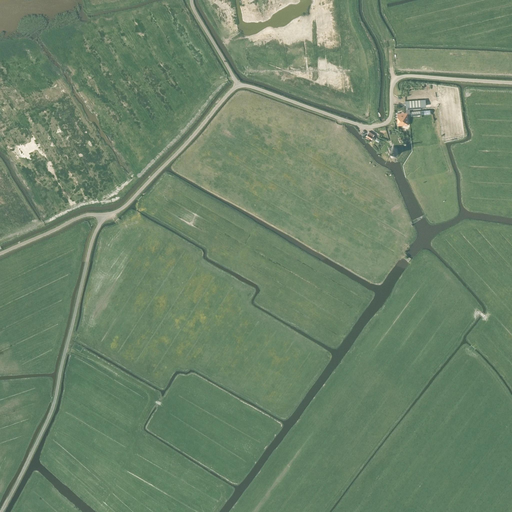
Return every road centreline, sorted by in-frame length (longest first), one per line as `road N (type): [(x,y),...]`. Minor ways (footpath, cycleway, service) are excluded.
road 1 (unclassified): [(511,82),(404,76),(392,85),(389,119),(375,126),(238,84)]
road 2 (unclassified): [(1,511),(56,399),(103,216)]
road 3 (unclassified): [(103,216),(130,202),(238,84)]
